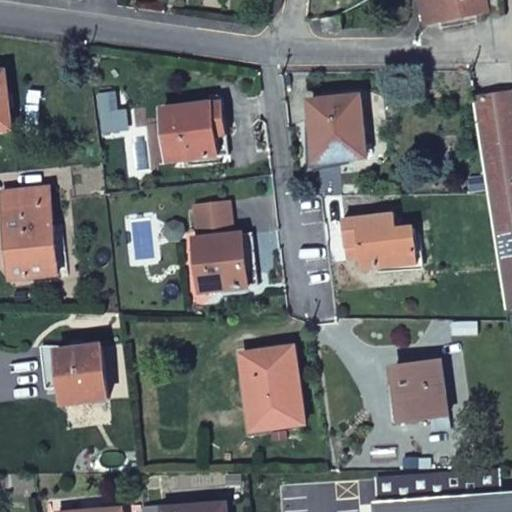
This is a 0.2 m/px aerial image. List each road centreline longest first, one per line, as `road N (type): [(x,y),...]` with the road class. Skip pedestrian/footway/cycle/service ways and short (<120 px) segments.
road 1 (residential): [(0,5),(282,59)]
road 2 (residential): [(282,59),(307,312)]
road 3 (unknown): [(282,59),(317,64),(511,48)]
